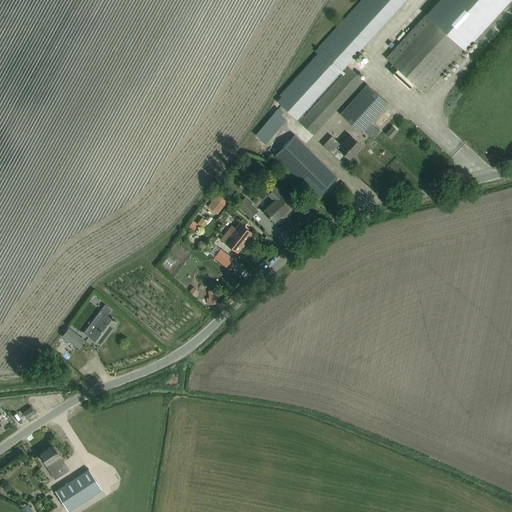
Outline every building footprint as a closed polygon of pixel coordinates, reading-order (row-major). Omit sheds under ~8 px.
[(360,0),(326,37),(331,42),(277,101),(313,134),(348,96),(362,80),(346,65),(405,0),(360,0)] [(439,0),(386,59),(423,92),(507,0),(439,0)] [(360,132),(387,103),(366,84),(365,85),(339,113),(360,132)] [(255,135),(265,144),(284,122),(279,117),(283,113),(277,108),(255,135)] [(294,134),(274,154),(316,197),(336,177),(334,175),(327,168),(294,134)] [(349,135),(341,145),(331,136),(322,146),(338,161),(344,155),(349,159),(361,145),(349,135)] [(295,205),(288,198),(282,192),(281,194),(275,187),(268,195),(274,201),(263,211),(274,222),(281,215),(280,215),(282,212),(285,215),(295,205)] [(215,194),(207,205),(216,212),(225,201),(223,200),(225,197),(218,192),(216,194),(215,194)] [(257,210),(244,198),(237,205),(249,218),(257,210)] [(199,219),(197,223),(200,225),(203,227),(205,223),(199,219)] [(192,220),(188,226),(196,231),(200,225),(197,223),(192,220)] [(252,233),(244,227),(239,223),(235,228),(232,226),(220,240),(237,252),(252,233)] [(224,252),(219,248),(213,256),(226,266),(232,258),(224,252)] [(100,345),(116,322),(105,314),(89,336),(100,345)] [(84,339),(90,332),(77,320),(71,326),(84,339)] [(83,339),(75,333),(68,328),(62,336),(77,347),(83,339)] [(22,412),(26,418),(34,412),(31,407),(22,412)] [(69,470),(58,454),(53,445),(39,454),(45,464),(54,479),(69,470)] [(88,469),(54,491),(68,511),(101,489),(88,469)] [(102,507),(122,508),(122,491),(102,490),(102,507)]
